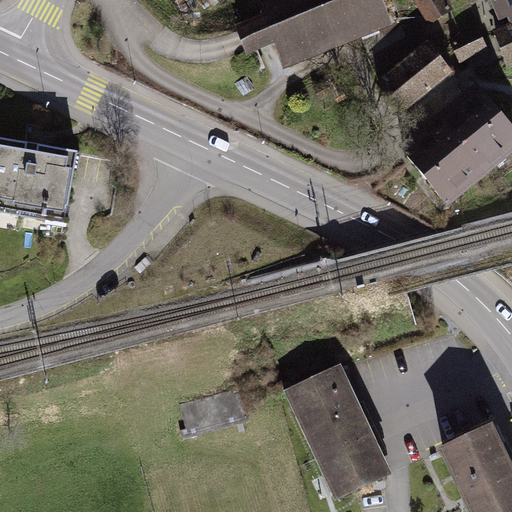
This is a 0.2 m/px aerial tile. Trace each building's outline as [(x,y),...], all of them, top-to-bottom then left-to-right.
[(374,0),(253,0),(260,15),(229,27),(240,55),(266,44),(278,74),(387,31),(374,0)] [(440,0),(411,0),(425,27),(448,15),(440,0)] [(511,0),(494,0),(491,1),(502,28),(489,33),(505,72),(511,69),(511,0)] [(473,31),(446,42),(456,67),(483,56),(473,31)] [(447,75),(421,42),(376,76),(402,110),(447,75)] [(511,138),(469,87),(390,152),(437,208),(511,145),(511,138)] [(0,141),(0,214),(60,226),(74,155),(0,141)] [(346,370),(286,397),(336,507),(395,480),(346,370)] [(184,434),(202,434),(202,399),(185,399),(184,434)] [(511,511),(511,471),(492,427),(427,456),(452,511),(511,511)]
